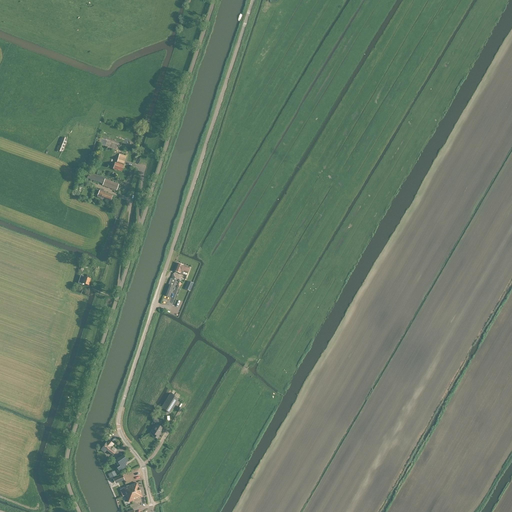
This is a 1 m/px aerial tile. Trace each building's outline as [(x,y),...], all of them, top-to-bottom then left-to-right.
[(68,139),(63,137),(58,151),(62,153),(68,139)] [(124,166),(124,164),(127,157),(120,154),(117,162),(117,164),(116,163),(114,169),(122,172),(124,166)] [(103,184),(105,178),(89,173),(87,179),(103,184)] [(105,180),(103,185),(117,191),(119,185),(105,180)] [(111,201),(113,196),(104,192),(104,190),(101,189),(97,197),(101,199),(102,197),(111,201)] [(183,275),(184,270),(190,272),(191,269),(178,264),(175,272),(183,275)] [(89,285),(91,279),(81,275),(79,283),(83,285),(84,283),(89,285)] [(165,295),(166,296),(170,297),(174,287),(169,285),(165,295)] [(162,408),(171,413),(179,400),(170,394),(162,408)] [(161,433),(160,433),(163,428),(160,426),(162,422),(156,419),(154,422),(157,424),(152,433),(154,434),(153,436),(158,439),(161,433)] [(113,455),(117,450),(110,444),(111,442),(109,440),(102,450),(105,452),(107,450),(113,455)] [(127,461),(123,455),(116,459),(120,466),(117,468),(120,471),(125,468),(122,465),(127,461)] [(124,479),(123,475),(113,479),(115,483),(124,479)] [(126,496),(140,490),(137,483),(123,488),(123,489),(120,490),(122,497),(126,496)] [(140,490),(126,496),(128,503),(143,497),(140,490)]
